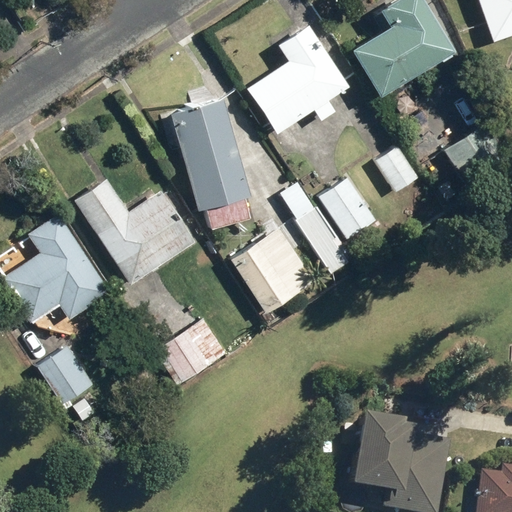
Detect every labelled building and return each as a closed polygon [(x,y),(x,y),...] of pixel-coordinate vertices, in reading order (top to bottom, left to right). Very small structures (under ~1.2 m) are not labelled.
[(435,59),(400,0),(389,0),(366,14),(377,31),(338,54),(366,101),(435,59)] [(511,0),(469,0),(484,45),(511,35),(511,0)] [(281,62),(237,92),(267,137),(305,111),(313,123),(328,113),(319,99),(341,84),(302,27),(271,48),(281,62)] [(203,229),(243,219),(215,103),(163,116),(188,213),(199,211),(203,229)] [(479,125),(439,153),(464,189),(505,161),(479,125)] [(391,145),(369,161),(390,191),(413,175),(391,145)] [(339,176),(309,198),(340,241),(370,219),(339,176)] [(96,177),(64,200),(124,287),(186,244),(149,191),(125,207),(118,197),(113,201),(96,177)] [(294,185),(275,198),(328,279),(347,267),(294,185)] [(100,297),(51,215),(15,237),(28,257),(0,274),(0,303),(15,329),(49,308),(58,323),(100,297)] [(267,234),(222,264),(255,313),(300,282),(267,234)] [(223,352),(201,318),(150,352),(172,386),(223,352)] [(97,403),(61,349),(30,369),(57,410),(70,402),(79,415),(97,403)] [(395,427),(346,419),(335,489),(386,498),(383,511),(390,511),(430,511),(442,443),(394,435),(395,427)] [(495,474),(472,472),(468,511),(511,511),(511,468),(496,467),(495,474)]
